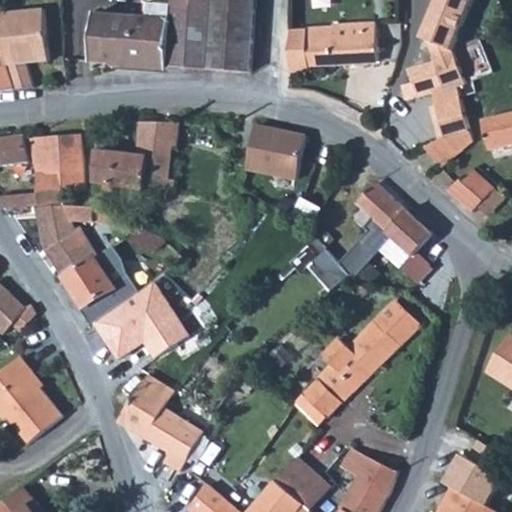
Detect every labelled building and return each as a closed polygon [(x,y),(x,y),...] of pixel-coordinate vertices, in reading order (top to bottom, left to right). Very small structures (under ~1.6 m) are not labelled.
[(133,70),(169,71),(172,0),(141,0),(141,7),(147,8),(147,18),(151,18),(151,23),(129,22),(133,70)] [(251,73),(253,0),(172,0),(169,71),(251,73)] [(471,0),(438,0),(422,40),(426,42),(433,60),(431,60),(432,63),(406,72),(411,86),(400,90),(405,104),(433,94),(438,108),(432,110),(442,141),(426,148),(442,168),(446,165),(459,154),(471,142),(472,141),(461,99),(458,87),(466,84),(452,49),(471,0)] [(43,10),(0,20),(0,27),(7,55),(15,90),(34,89),(27,60),(34,60),(34,63),(50,62),(43,10)] [(133,70),(129,22),(94,20),(92,69),(133,70)] [(289,33),(291,72),(310,71),(310,67),(376,63),(374,25),(333,26),(333,28),(307,30),(307,32),(289,33)] [(0,91),(15,90),(7,55),(0,27),(0,91)] [(511,113),(481,122),(488,151),(511,144),(511,113)] [(173,151),(177,150),(179,125),(141,123),(138,155),(97,149),(93,194),(107,196),(108,185),(147,190),(148,185),(168,188),(173,151)] [(304,134),(253,125),(244,169),(295,177),(304,134)] [(25,204),(35,201),(25,141),(23,135),(0,138),(0,167),(19,165),(23,192),(2,200),(9,211),(25,207),(25,204)] [(37,182),(38,200),(39,205),(67,200),(65,178),(64,159),(62,137),(29,141),(34,161),(37,182)] [(64,159),(65,178),(84,175),(82,156),(64,159)] [(473,212),(495,187),(470,164),(448,189),(473,212)] [(84,175),(65,178),(67,200),(72,200),(72,203),(74,206),(77,207),(80,207),(83,206),(84,203),(85,200),(84,198),(87,197),(84,175)] [(396,239),(416,258),(435,238),(377,186),(359,205),(379,223),(370,233),(387,249),(396,239)] [(83,233),(77,235),(67,200),(39,205),(50,250),(85,312),(96,326),(128,306),(83,233)] [(167,242),(144,225),(133,242),(156,254),(167,242)] [(13,325),(24,332),(38,315),(30,304),(26,308),(0,282),(0,331),(4,335),(13,325)] [(378,319),(403,342),(420,324),(397,301),(378,319)] [(151,343),(128,306),(96,326),(117,353),(124,362),(151,343)] [(305,396),(329,418),(403,342),(378,319),(350,349),(342,341),(326,359),(333,367),(305,396)] [(484,372),(511,388),(511,335),(507,333),(484,372)] [(31,445),(65,419),(30,375),(34,372),(23,359),(0,377),(0,411),(8,422),(11,419),(31,445)] [(172,376),(159,367),(153,378),(166,386),(172,376)] [(153,378),(150,376),(139,394),(164,410),(174,394),(176,392),(166,386),(153,378)] [(180,474),(204,435),(164,410),(139,394),(122,423),(170,454),(164,464),(180,474)] [(462,452),(447,481),(454,484),(486,502),(488,503),(511,459),(511,457),(478,438),(469,455),(462,452)] [(391,496),(398,471),(350,449),(343,467),(358,475),(350,490),(384,508),(391,496)] [(280,483),(306,508),(328,484),(303,459),(280,483)] [(242,511),(211,485),(202,497),(220,511),(309,511),(306,508),(280,483),(279,482),(252,511),(242,511)] [(501,511),(495,507),(488,503),(486,502),(454,484),(438,511),(501,511)] [(18,495),(26,501),(32,496),(26,488),(18,495)] [(381,511),(384,508),(350,490),(341,510),(342,511),(381,511)] [(18,495),(0,508),(0,511),(38,511),(39,511),(26,501),(18,495)] [(44,511),(45,511),(32,496),(26,501),(39,511),(38,511),(44,511)] [(220,511),(202,497),(191,509),(193,511),(220,511)]
